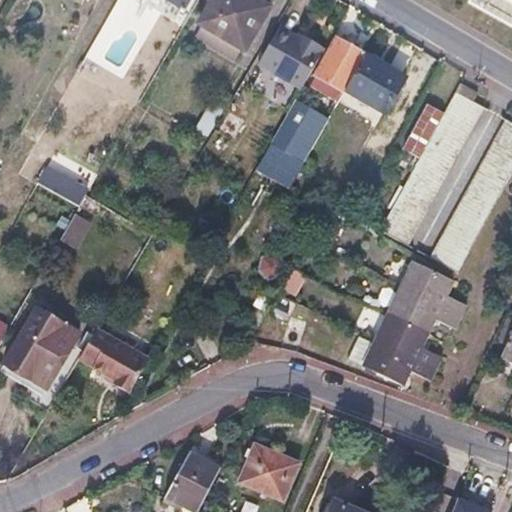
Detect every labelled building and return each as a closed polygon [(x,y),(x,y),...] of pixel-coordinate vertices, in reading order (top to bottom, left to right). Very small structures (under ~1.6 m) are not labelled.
[(190,0),(166,0),(184,10),(190,0)] [(269,7),(257,0),(210,0),(197,24),(244,50),(269,7)] [(511,25),(511,0),(470,0),(469,1),(511,25)] [(278,30),(274,27),(256,58),(252,64),(257,66),(278,30)] [(296,40),(278,30),(257,66),(274,77),(296,40)] [(298,36),(296,40),(274,77),(287,84),(310,43),(298,36)] [(364,55),(336,39),(315,75),(343,91),(364,55)] [(323,50),(310,43),(287,84),(299,92),(323,50)] [(403,78),(364,55),(343,91),(383,114),(403,78)] [(94,85),(82,79),(65,108),(77,114),(94,85)] [(475,96),(458,86),(377,230),(406,247),(483,111),(471,104),(475,96)] [(227,98),(215,90),(194,127),(207,134),(227,98)] [(308,108),(295,100),(281,124),(291,130),(299,118),(302,119),(308,108)] [(511,176),(511,127),(505,124),(429,259),(457,274),(511,176)] [(90,221),(77,213),(63,239),(76,246),(90,221)] [(411,263),(399,289),(457,316),(463,303),(444,294),(450,282),(411,263)] [(399,289),(387,315),(425,333),(432,318),(452,327),(457,316),(399,289)] [(350,302),(339,297),(330,313),(341,319),(350,302)] [(425,333),(387,315),(375,341),(432,368),(437,357),(418,348),(425,333)] [(0,342),(11,323),(0,316),(0,342)] [(148,356),(96,326),(77,357),(110,376),(108,380),(128,392),(148,356)] [(511,327),(499,355),(511,361),(511,327)] [(432,368),(375,341),(362,368),(400,386),(407,372),(426,381),(432,368)] [(55,375),(13,351),(0,373),(0,426),(19,437),(55,375)] [(298,464),(252,445),(237,482),(282,501),(298,464)] [(198,511),(218,473),(189,458),(166,498),(192,511),(198,511)] [(360,511),(332,499),(326,511),(360,511)]
